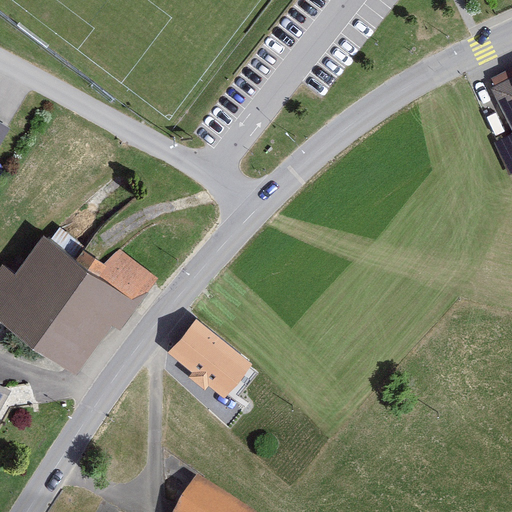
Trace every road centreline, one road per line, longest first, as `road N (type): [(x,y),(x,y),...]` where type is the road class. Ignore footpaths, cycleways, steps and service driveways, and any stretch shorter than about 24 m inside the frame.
road 1 (tertiary): [(31,511),(133,354),(260,204)]
road 2 (tertiary): [(260,204),(396,88),(511,34)]
road 3 (residential): [(260,204),(0,55)]
